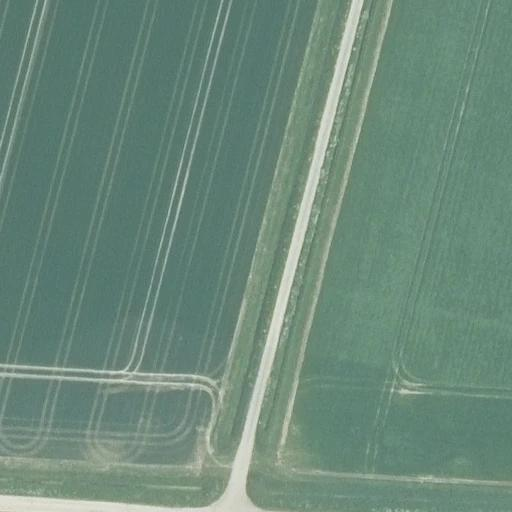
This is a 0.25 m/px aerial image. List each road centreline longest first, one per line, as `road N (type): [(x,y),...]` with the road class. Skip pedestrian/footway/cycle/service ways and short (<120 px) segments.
road 1 (unclassified): [(227,511),(357,0)]
road 2 (track): [(0,502),(169,511)]
